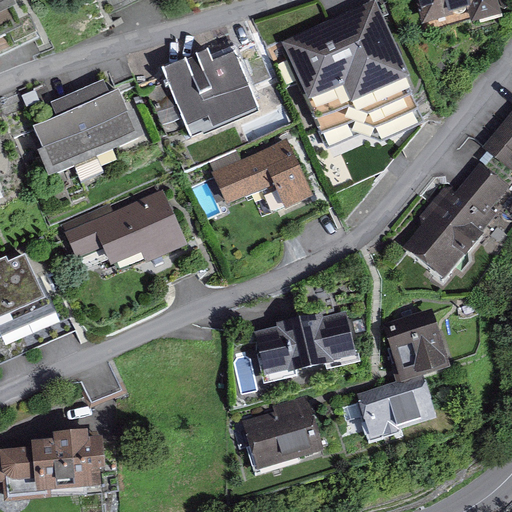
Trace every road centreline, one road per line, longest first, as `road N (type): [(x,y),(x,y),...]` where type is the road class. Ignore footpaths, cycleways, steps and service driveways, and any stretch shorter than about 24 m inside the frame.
road 1 (residential): [(0,392),(348,245),(378,223),(511,64)]
road 2 (residential): [(240,0),(0,75)]
